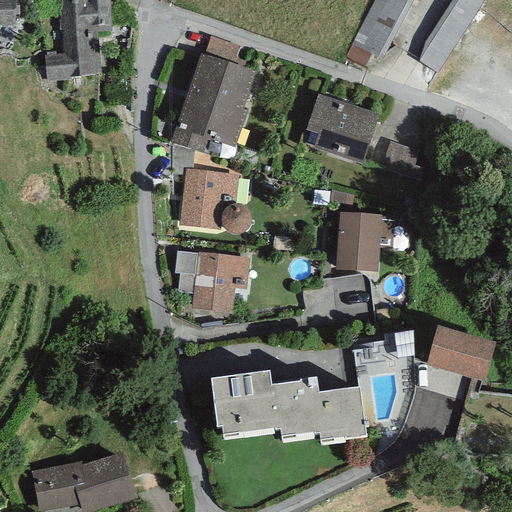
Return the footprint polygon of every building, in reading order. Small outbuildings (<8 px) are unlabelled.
[(5,1),(0,0),(0,31),(15,31),(15,1),(5,1)] [(374,0),(350,47),(382,62),(413,0),(457,0),(416,64),(436,77),(486,0),(374,0)] [(112,2),(61,5),(64,58),(45,59),(47,83),(101,80),(99,39),(114,38),(112,2)] [(209,39),(202,58),(230,68),(236,48),(209,39)] [(230,68),(202,58),(175,133),(236,154),(249,117),(243,115),(256,77),(230,68)] [(381,120),(318,98),(305,134),(318,139),(313,153),(363,170),(381,120)] [(422,155),(389,143),(380,169),(419,182),(422,155)] [(172,145),(155,145),(155,181),(172,181),(172,145)] [(245,210),(240,209),(238,177),(185,171),(179,230),(223,232),(226,236),(231,239),(236,240),(241,239),(246,237),(250,234),(252,229),(253,224),(252,218),(249,214),(245,210)] [(395,220),(338,217),(335,274),(378,276),(380,242),(394,242),(395,220)] [(249,260),(197,255),(191,312),(232,316),(234,290),(246,291),(249,260)] [(496,349),(437,331),(426,369),(485,386),(496,349)] [(401,357),(397,333),(335,344),(339,367),(401,357)] [(269,380),(210,387),(216,435),(220,434),(221,442),(280,435),(281,442),(320,437),(321,447),(364,442),(358,396),(308,403),(307,391),(271,395),(269,380)] [(81,465),(31,474),(38,511),(54,511),(80,507),(82,511),(110,511),(136,504),(122,458),(82,471),(81,465)]
